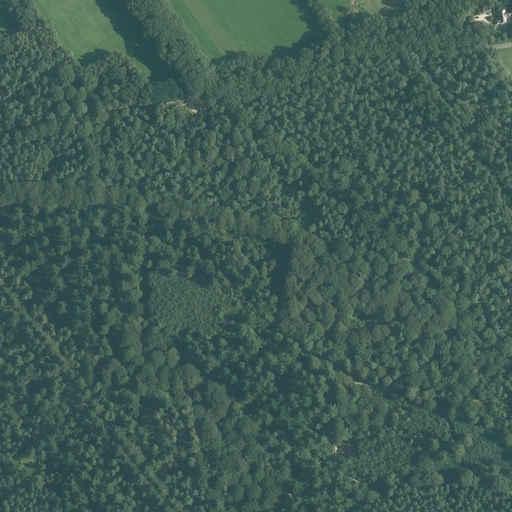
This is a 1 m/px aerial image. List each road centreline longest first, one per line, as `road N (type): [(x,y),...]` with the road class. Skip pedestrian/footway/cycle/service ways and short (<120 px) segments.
road 1 (track): [(511,494),(472,483),(453,432),(432,408),(337,377),(347,285),(331,251),(210,217),(214,158),(203,101)]
road 2 (unclassified): [(511,374),(392,247),(216,100)]
road 3 (unclassified): [(216,100),(368,58),(511,43)]
road 4 (track): [(60,374),(115,362),(152,408),(199,426),(285,492),(295,501),(288,511)]
road 5 (track): [(0,299),(170,511)]
road 6 (track): [(115,362),(117,315),(97,195),(0,195)]
road 7 (track): [(216,100),(0,138)]
road 8 (track): [(210,217),(97,195),(81,120)]
road 9 (track): [(295,501),(322,492),(338,470),(337,377)]
road 10 (unclassified): [(216,100),(141,0)]
